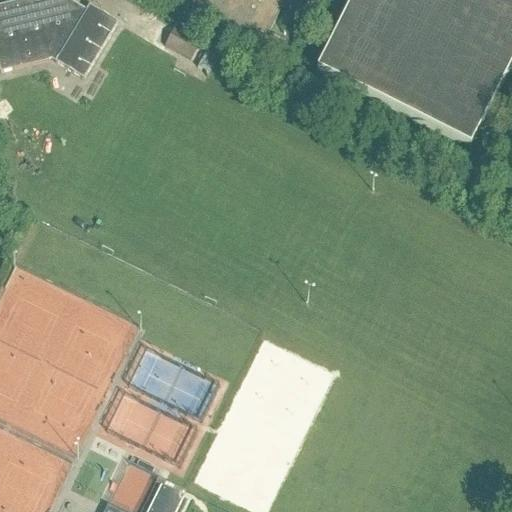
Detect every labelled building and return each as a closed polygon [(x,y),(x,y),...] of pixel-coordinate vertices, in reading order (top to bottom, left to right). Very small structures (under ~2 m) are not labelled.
[(196,0),(190,11),(264,48),(287,0),(196,0)] [(511,0),(354,0),(317,75),(470,151),(511,67),(511,0)] [(36,6),(34,1),(0,8),(0,76),(51,63),(84,83),(118,26),(89,9),(86,14),(67,2),(65,7),(58,6),(57,1),(36,6)] [(191,65),(201,45),(176,32),(166,51),(191,65)] [(161,490),(150,511),(176,511),(183,500),(161,490)]
